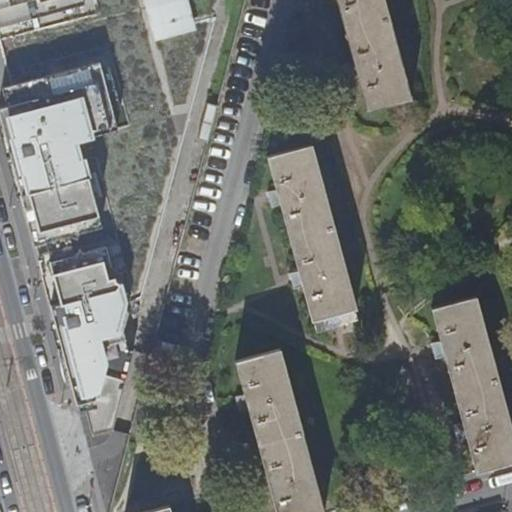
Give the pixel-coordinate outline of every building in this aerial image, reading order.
[(0,0),(0,39),(14,91),(5,94),(9,112),(0,115),(20,189),(37,253),(40,252),(44,267),(41,268),(63,352),(77,404),(85,402),(94,436),(113,431),(134,351),(129,352),(124,331),(128,312),(141,301),(218,0),(0,0)] [(365,110),(366,112),(411,100),(410,97),(409,98),(381,0),(335,0),(353,61),(343,64),(348,81),(357,79),(366,110),(365,110)] [(0,39),(0,90),(1,95),(5,94),(14,91),(0,39)] [(314,331),(315,333),(333,328),(358,321),(358,320),(357,320),(309,147),(311,146),(310,145),(265,157),(266,158),(267,158),(275,189),(266,191),(269,204),(270,208),(280,205),(298,271),(289,273),(292,284),(293,289),(303,287),(315,331),(314,331)] [(475,470),(476,472),(511,462),(511,434),(488,346),(475,298),(477,298),(476,296),(431,308),(432,310),(433,310),(442,340),(433,343),(437,359),(446,356),(464,423),(454,425),(459,442),(469,439),(477,470),(475,470)] [(324,511),(323,511),(278,350),(280,349),(280,348),(235,360),(235,362),(236,362),(245,394),(235,396),(237,402),(238,408),(240,413),(250,410),(267,476),(257,478),(258,482),(260,489),(262,496),(272,493),(277,511),(324,511)]
